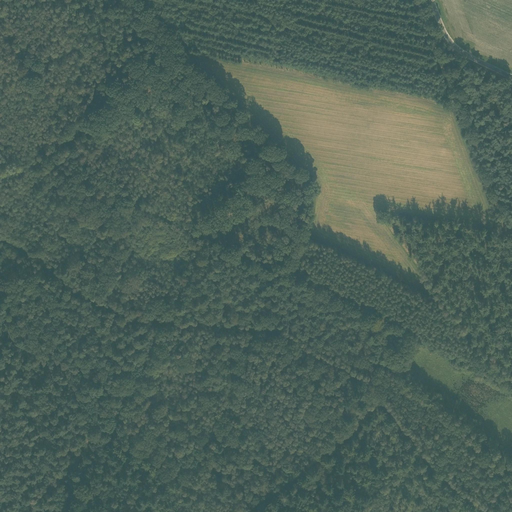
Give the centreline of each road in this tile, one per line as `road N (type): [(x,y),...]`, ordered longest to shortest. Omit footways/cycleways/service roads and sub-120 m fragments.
road 1 (track): [(0,236),(121,309),(273,330),(379,395)]
road 2 (track): [(445,104),(191,53),(145,0)]
road 3 (track): [(379,395),(338,438),(242,511)]
road 4 (track): [(493,511),(438,470),(379,395)]
